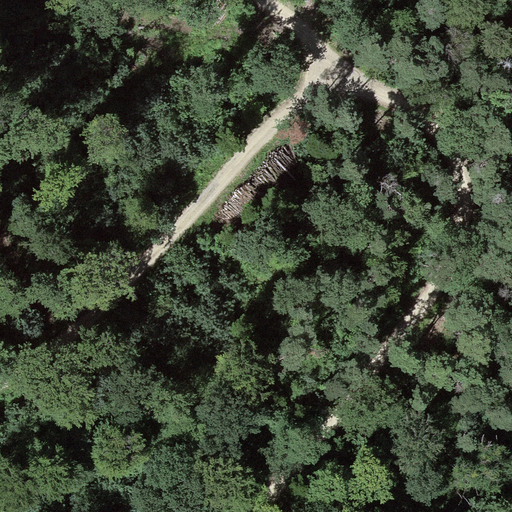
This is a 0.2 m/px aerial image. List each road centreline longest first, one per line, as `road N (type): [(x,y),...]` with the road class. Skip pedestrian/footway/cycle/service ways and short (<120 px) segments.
road 1 (track): [(256,511),(443,276),(462,231),(466,180),(453,148),(435,125),(341,66)]
road 2 (track): [(341,66),(208,196),(83,339),(0,393)]
road 3 (track): [(0,200),(75,121),(225,34),(307,35)]
road 4 (track): [(511,28),(361,8),(322,12),(307,35)]
